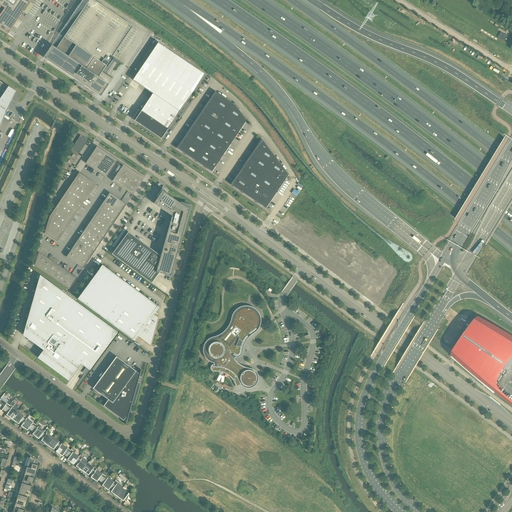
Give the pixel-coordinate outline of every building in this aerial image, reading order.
[(0,0),(0,28),(8,34),(9,32),(10,30),(30,0),(0,0)] [(64,35),(56,48),(47,61),(78,82),(80,83),(81,82),(84,84),(83,85),(90,90),(98,77),(102,71),(102,70),(103,68),(105,66),(106,66),(111,59),(112,56),(112,55),(115,51),(116,51),(116,50),(119,45),(120,45),(120,44),(123,39),(124,39),(124,38),(127,33),(128,33),(128,32),(131,27),(132,27),(132,26),(93,0),(88,0),(70,28),(66,34),(64,35)] [(30,2),(26,8),(24,11),(27,14),(33,5),(30,2)] [(508,38),(509,37),(507,36),(504,34),(501,39),(503,41),(504,41),(506,42),(507,40),(509,42),(510,39),(508,38)] [(137,123),(158,137),(161,139),(163,135),(205,74),(158,42),(132,80),(152,94),(141,111),(138,109),(132,118),(135,120),(134,121),(136,122),(137,123)] [(0,125),(5,115),(10,104),(15,91),(8,86),(0,97),(0,98),(0,125)] [(215,92),(206,105),(223,117),(232,103),(215,92)] [(232,103),(223,117),(240,129),(246,120),(235,105),(232,103)] [(206,105),(198,116),(216,128),(223,117),(206,105)] [(198,116),(191,127),(208,138),(216,128),(198,116)] [(223,117),(216,128),(233,139),(240,129),(223,117)] [(191,127),(184,137),(201,149),(208,138),(191,127)] [(216,128),(208,138),(226,150),(233,139),(216,128)] [(72,149),(78,153),(86,140),(80,136),(72,149)] [(177,148),(194,160),(201,149),(184,137),(177,148)] [(208,138),(201,149),(219,161),(226,150),(208,138)] [(261,139),(253,151),(270,163),(275,157),(261,139)] [(97,147),(91,155),(101,162),(107,153),(102,150),(97,147)] [(201,149),(194,160),(211,172),(219,161),(201,149)] [(253,151),(246,161),(264,173),(270,163),(253,151)] [(107,153),(101,162),(111,169),(117,161),(117,160),(112,157),(107,154),(107,153)] [(86,163),(96,170),(101,162),(91,155),(85,163),(86,163)] [(275,157),(270,163),(264,173),(281,185),(288,174),(275,157)] [(246,161),(238,173),(256,185),(264,173),(246,161)] [(101,162),(96,170),(106,177),(111,169),(101,162)] [(123,165),(118,173),(128,180),(133,171),(128,168),(123,165),(123,164),(123,165)] [(133,171),(128,180),(138,186),(143,178),(138,175),(133,172),(133,171)] [(79,172),(74,181),(82,186),(87,178),(79,173),(80,172),(79,172)] [(112,181),(122,188),(128,180),(118,173),(112,181)] [(230,185),(248,196),(256,185),(238,173),(230,185)] [(264,173),(256,185),(273,197),(281,185),(264,173)] [(87,178),(82,186),(90,192),(96,184),(87,178)] [(128,180),(122,188),(132,195),(138,186),(128,180)] [(74,181),(70,187),(78,192),(82,186),(74,181)] [(256,185),(248,196),(265,208),(273,197),(256,185)] [(82,186),(78,192),(86,198),(90,192),(82,186)] [(70,187),(64,195),(72,200),(78,192),(70,187)] [(153,203),(171,216),(186,220),(189,209),(190,206),(180,203),(166,194),(167,192),(166,194),(165,193),(165,192),(165,191),(164,191),(163,191),(163,192),(162,191),(158,197),(158,196),(153,203)] [(78,192),(72,200),(81,206),(86,198),(78,192)] [(109,193),(104,201),(112,207),(118,199),(109,193)] [(64,195),(60,201),(68,206),(72,200),(64,195)] [(118,199),(112,207),(120,212),(126,204),(118,199)] [(72,200),(68,206),(77,212),(81,206),(72,200)] [(60,201),(55,209),(63,214),(68,206),(60,201)] [(104,201),(100,207),(108,213),(112,207),(104,201)] [(68,206),(63,214),(71,220),(77,212),(68,206)] [(100,207),(94,215),(103,221),(108,213),(100,207)] [(112,207),(108,213),(116,218),(120,212),(112,207)] [(55,209),(49,217),(58,222),(63,214),(55,209)] [(108,213),(103,221),(111,226),(116,218),(108,213)] [(63,214),(58,222),(66,228),(71,220),(63,214)] [(94,215),(90,221),(99,227),(103,221),(94,215)] [(186,220),(171,216),(162,247),(161,251),(160,256),(128,232),(112,254),(151,283),(159,272),(164,274),(163,275),(172,277),(174,271),(172,270),(175,258),(177,252),(186,220)] [(49,217),(47,224),(54,228),(58,222),(49,217)] [(90,221),(85,229),(93,235),(99,227),(90,221)] [(103,221),(99,227),(107,232),(111,226),(103,221)] [(58,222),(54,228),(62,234),(66,228),(58,222)] [(44,234),(48,236),(54,228),(47,224),(44,234)] [(99,227),(93,235),(102,240),(107,232),(99,227)] [(54,228),(48,236),(56,242),(62,234),(54,228)] [(85,229),(81,235),(89,241),(93,235),(85,229)] [(81,235),(76,243),(84,249),(89,241),(81,235)] [(93,235),(89,241),(98,246),(102,240),(93,235)] [(89,241),(84,249),(92,254),(98,246),(89,241)] [(76,243),(72,249),(80,255),(84,249),(76,243)] [(66,257),(74,263),(80,255),(72,249),(66,257)] [(84,249),(80,255),(88,260),(92,254),(84,249)] [(34,265),(39,268),(46,257),(39,252),(38,252),(34,265)] [(80,255),(74,263),(82,268),(82,269),(88,260),(80,255)] [(39,268),(45,272),(52,261),(46,257),(39,268)] [(45,272),(51,277),(58,266),(52,261),(45,272)] [(77,299),(98,314),(110,299),(154,331),(158,318),(152,313),(157,306),(159,307),(102,265),(77,299)] [(51,277),(57,281),(64,270),(58,266),(51,277)] [(57,281),(63,285),(70,274),(64,270),(57,281)] [(70,274),(63,285),(69,289),(76,277),(76,278),(70,274)] [(37,357),(44,362),(84,307),(40,275),(23,335),(43,350),(37,357)] [(110,299),(98,314),(134,341),(133,339),(136,335),(151,345),(154,331),(110,299)] [(84,307),(44,362),(68,380),(80,363),(89,370),(117,332),(84,307)] [(232,325),(231,326),(230,327),(229,329),(228,331),(227,332),(226,333),(225,334),(224,335),(223,336),(221,336),(220,337),(219,338),(218,338),(217,338),(216,339),(214,340),(213,340),(211,340),(211,341),(210,341),(209,342),(208,343),(208,344),(207,344),(207,345),(206,346),(206,347),(206,348),(206,349),(206,350),(206,351),(206,352),(206,353),(206,354),(207,355),(208,356),(208,357),(209,358),(210,358),(210,359),(211,359),(212,359),(213,360),(213,364),(212,364),(212,365),(211,365),(211,366),(210,367),(210,368),(211,369),(211,370),(211,371),(212,371),(213,371),(213,372),(218,372),(219,372),(220,372),(221,372),(222,372),(223,373),(225,373),(226,374),(227,375),(228,375),(229,376),(230,377),(231,378),(232,379),(232,380),(233,381),(234,382),(234,383),(236,387),(241,385),(240,384),(242,383),(243,383),(243,384),(244,384),(245,385),(246,385),(247,385),(248,386),(249,386),(249,385),(250,385),(251,385),(252,384),(253,384),(253,383),(254,383),(254,382),(255,382),(255,381),(255,380),(255,379),(256,378),(255,377),(255,376),(255,375),(254,375),(254,374),(254,373),(255,372),(255,371),(254,371),(254,370),(253,370),(252,369),(251,369),(250,369),(249,368),(248,368),(246,368),(245,367),(244,367),(243,367),(241,366),(241,365),(239,364),(238,364),(237,363),(236,362),(235,360),(233,359),(232,357),(231,355),(230,353),(233,351),(233,352),(233,353),(234,353),(234,354),(235,355),(236,355),(237,355),(238,354),(239,354),(239,353),(240,352),(240,351),(240,350),(240,349),(240,348),(241,347),(241,346),(240,346),(242,342),(243,341),(244,340),(244,339),(245,337),(246,336),(248,333),(249,333),(250,333),(250,332),(252,331),(253,331),(253,330),(254,329),(255,328),(256,328),(256,327),(257,326),(257,325),(257,324),(258,323),(258,322),(258,320),(258,319),(257,317),(257,315),(256,313),(254,312),(253,311),(252,310),(251,310),(250,309),(248,309),(247,309),(246,309),(245,309),(244,309),(243,309),(242,309),(241,309),(240,310),(239,311),(238,311),(237,312),(236,313),(236,314),(235,315),(235,316),(234,318),(234,319),(233,320),(233,322),(233,323),(232,324),(232,325)] [(511,339),(467,312),(443,342),(439,347),(437,349),(501,398),(511,406),(511,339)] [(103,406),(107,408),(123,420),(125,418),(127,419),(131,405),(134,405),(139,385),(140,374),(116,356),(93,388),(108,399),(103,406)] [(2,410),(5,411),(8,406),(11,403),(8,401),(7,403),(0,399),(0,410),(1,411),(2,410)] [(8,418),(12,420),(18,412),(12,407),(11,408),(8,406),(5,411),(7,413),(6,415),(9,417),(8,418)] [(20,426),(20,427),(27,418),(26,418),(26,419),(23,417),(24,416),(18,412),(12,420),(15,423),(16,422),(18,424),(19,422),(22,424),(20,426)] [(28,429),(31,431),(35,426),(32,424),(33,423),(27,418),(20,427),(24,429),(24,428),(27,430),(28,429)] [(40,437),(43,432),(44,431),(38,426),(37,427),(35,426),(31,431),(33,432),(32,434),(35,436),(34,437),(38,439),(40,437)] [(43,443),(47,446),(53,437),(46,433),(46,434),(43,432),(40,437),(42,439),(41,440),(44,442),(43,443)] [(55,452),(61,444),(61,443),(60,445),(58,443),(59,442),(53,437),(47,446),(50,448),(50,447),(53,449),(54,448),(57,450),(55,452)] [(63,454),(66,456),(69,451),(67,449),(68,448),(61,444),(55,452),(59,455),(59,454),(62,456),(63,454)] [(74,463),(78,458),(79,457),(72,452),(72,453),(69,451),(66,456),(68,458),(67,459),(70,461),(69,462),(73,465),(74,463)] [(30,456),(26,467),(36,470),(38,465),(35,464),(36,460),(30,456)] [(78,469),(81,471),(88,463),(81,458),(80,459),(78,458),(74,463),(77,464),(76,466),(78,468),(78,469)] [(90,478),(96,469),(95,470),(93,469),(94,467),(88,463),(81,471),(85,474),(85,473),(88,475),(89,474),(91,475),(90,478)] [(24,466),(21,474),(31,477),(32,474),(35,475),(36,470),(26,467),(24,466)] [(98,480),(100,482),(104,477),(102,475),(102,474),(96,469),(90,478),(93,480),(94,479),(97,481),(98,480)] [(19,482),(21,483),(28,485),(29,482),(32,483),(34,478),(31,477),(21,474),(19,482)] [(107,491),(109,488),(113,483),(114,482),(107,477),(106,479),(104,477),(100,482),(103,484),(102,485),(104,487),(104,488),(107,491)] [(21,483),(19,482),(16,490),(19,491),(26,493),(27,490),(30,491),(31,486),(28,485),(21,483)] [(113,494),(116,497),(122,489),(116,484),(115,485),(113,483),(109,488),(111,490),(110,491),(113,493),(113,494)] [(122,489),(116,497),(119,499),(120,499),(123,501),(124,499),(127,501),(128,496),(127,495),(128,493),(122,489)] [(19,491),(16,499),(26,502),(28,497),(25,496),(26,493),(19,491)] [(16,499),(14,507),(21,509),(22,506),(25,507),(26,502),(16,499)]
